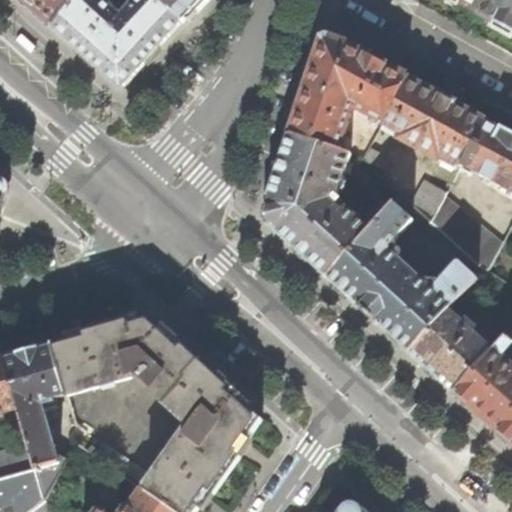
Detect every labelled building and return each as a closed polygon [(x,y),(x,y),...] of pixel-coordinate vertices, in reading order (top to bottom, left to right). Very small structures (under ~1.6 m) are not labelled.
[(25,0),(55,27),(80,0),(25,0)] [(89,58),(124,90),(184,24),(157,0),(140,0),(132,9),(132,11),(125,18),(104,0),(80,0),(55,27),(89,58)] [(203,3),(205,0),(157,0),(184,24),(203,3)] [(454,0),(477,12),(483,0),(454,0)] [(504,27),(511,31),(511,0),(483,0),(477,12),(504,27)] [(309,82),(292,134),(339,150),(358,103),(386,118),(409,77),(338,39),(329,37),(323,40),(309,82)] [(449,99),(409,77),(386,118),(383,123),(403,134),(400,139),(439,161),(442,156),(461,166),(462,164),(487,120),(449,99)] [(511,133),(487,120),(462,164),(511,191),(511,133)] [(296,247),(328,277),(372,230),(347,207),(343,211),(331,200),(334,190),(339,191),(352,154),(339,150),(292,134),(264,218),(296,247)] [(370,147),(364,158),(386,170),(392,159),(370,147)] [(0,179),(0,229),(9,188),(0,179)] [(425,180),(413,202),(435,214),(445,198),(447,192),(425,180)] [(431,220),(488,271),(502,246),(445,198),(435,214),(431,220)] [(367,313),(411,352),(449,309),(477,278),(459,261),(441,281),(443,284),(439,288),(430,287),(390,250),(389,241),(393,237),(396,239),(414,219),(397,203),(372,230),(328,277),(367,313)] [(434,373),(455,392),(494,350),(449,309),(411,352),(434,373)] [(98,332),(52,345),(68,395),(70,395),(137,376),(192,427),(146,491),(174,511),(198,511),(227,471),(263,420),(214,375),(150,317),(98,332)] [(487,421),(511,443),(511,363),(504,356),(509,350),(511,352),(511,329),(494,350),(455,392),(487,421)] [(28,352),(6,359),(21,409),(31,443),(39,468),(48,497),(69,462),(58,454),(48,419),(43,420),(40,407),(56,402),(55,399),(68,395),(52,345),(28,352)] [(0,360),(0,419),(6,418),(6,414),(21,409),(6,359),(0,360)] [(36,469),(39,468),(31,443),(0,452),(0,508),(17,503),(19,511),(32,511),(46,502),(36,469)] [(174,511),(146,491),(144,490),(128,511),(102,511),(97,509),(94,511),(174,511)] [(62,511),(49,502),(46,502),(32,511),(62,511)]
